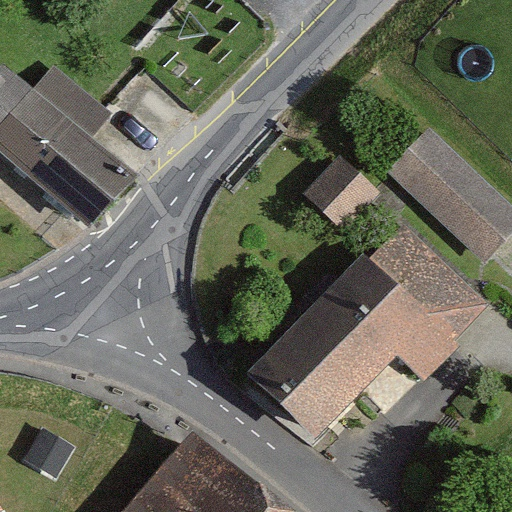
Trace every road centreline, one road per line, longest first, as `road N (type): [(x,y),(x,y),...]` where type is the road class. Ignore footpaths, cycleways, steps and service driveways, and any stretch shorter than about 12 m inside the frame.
road 1 (tertiary): [(372,0),(183,191),(87,306)]
road 2 (unclassified): [(87,306),(344,511)]
